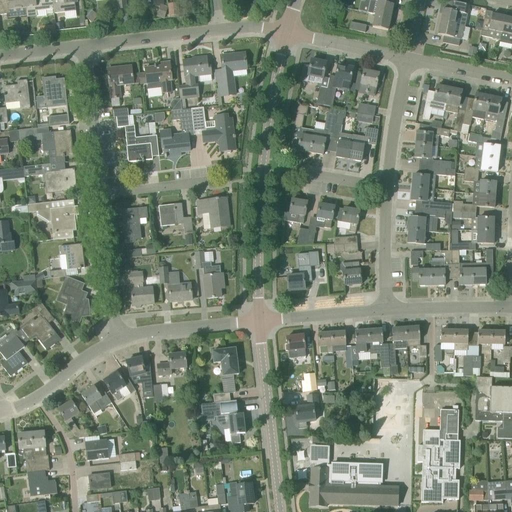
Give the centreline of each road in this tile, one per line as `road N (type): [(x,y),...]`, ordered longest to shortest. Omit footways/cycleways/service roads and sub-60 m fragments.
road 1 (residential): [(118,338),(85,46)]
road 2 (tertiary): [(258,320),(263,162),(286,32)]
road 3 (tertiary): [(280,511),(258,320)]
road 4 (residential): [(118,338),(258,320)]
road 5 (residential): [(85,46),(218,30)]
road 6 (residential): [(386,186),(408,59)]
road 7 (residential): [(258,320),(386,310)]
road 8 (residential): [(386,310),(511,308)]
road 9 (residential): [(286,32),(408,59)]
road 10 (residential): [(75,511),(70,450),(37,396)]
road 11 (residential): [(386,310),(386,186)]
